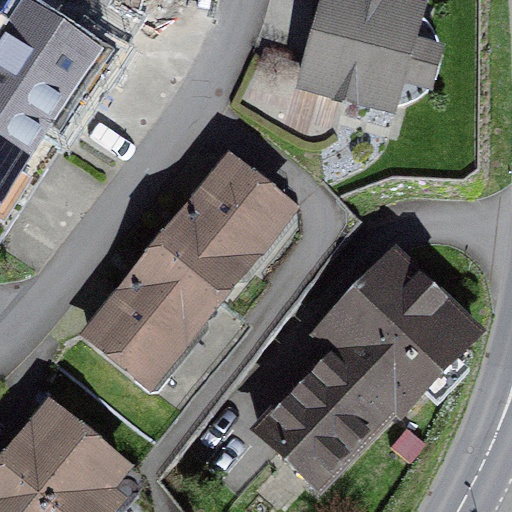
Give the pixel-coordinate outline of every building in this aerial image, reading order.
[(415,45),(423,14),(389,4),(389,0),(328,0),(304,93),(391,117),(399,84),(429,92),(440,52),(415,45)] [(0,103),(45,133),(94,60),(24,14),(0,50),(0,103)] [(0,202),(45,133),(0,103),(0,202)] [(216,298),(286,212),(232,169),(163,255),(216,298)] [(146,383),(216,298),(163,255),(93,340),(146,383)] [(474,335),(395,260),(322,337),(343,357),(266,437),(317,485),(397,402),(403,408),(474,335)] [(49,412),(2,469),(54,511),(111,511),(116,506),(99,492),(119,468),(49,412)] [(54,511),(2,469),(0,471),(0,511),(54,511)]
